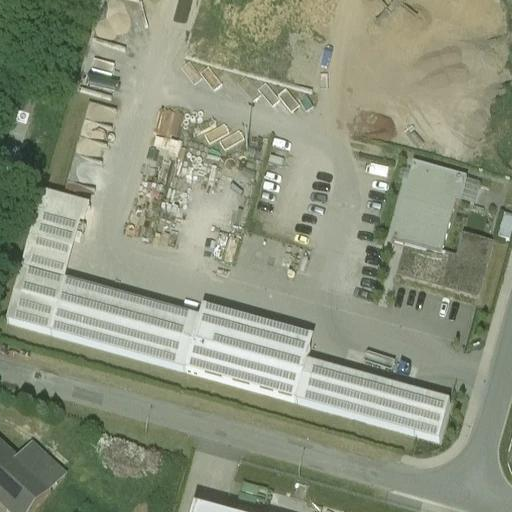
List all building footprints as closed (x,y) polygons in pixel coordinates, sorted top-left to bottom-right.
[(509,82),(369,43),(354,97),(494,136),(509,82)] [(407,248),(441,258),(455,207),(459,208),(466,183),(414,169),(392,247),(406,251),(407,248)] [(49,337),(66,284),(90,204),(43,194),(7,326),(49,337)] [(441,258),(407,248),(406,251),(399,280),(476,300),(489,249),(462,241),(458,262),(441,258)] [(199,322),(66,284),(49,337),(185,374),(199,322)] [(309,354),(199,322),(185,374),(296,405),(305,368),(309,354)] [(425,401),(305,368),(296,405),(417,440),(425,401)] [(33,511),(50,493),(0,446),(0,506),(6,511),(33,511)]
